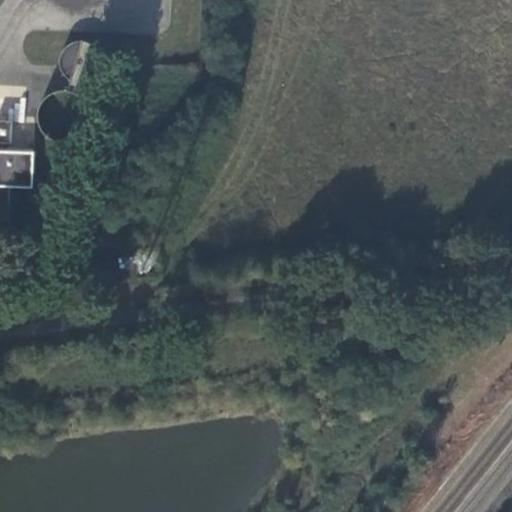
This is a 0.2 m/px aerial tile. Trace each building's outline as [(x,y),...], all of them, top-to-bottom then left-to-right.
[(83,46),(68,41),(60,67),(75,72),(83,46)] [(0,119),(0,141),(12,143),(13,120),(0,119)] [(18,122),(16,141),(30,142),(32,123),(18,122)] [(0,220),(10,221),(11,187),(34,187),(35,151),(0,149),(0,220)] [(17,294),(18,305),(34,304),(33,292),(17,294)]
